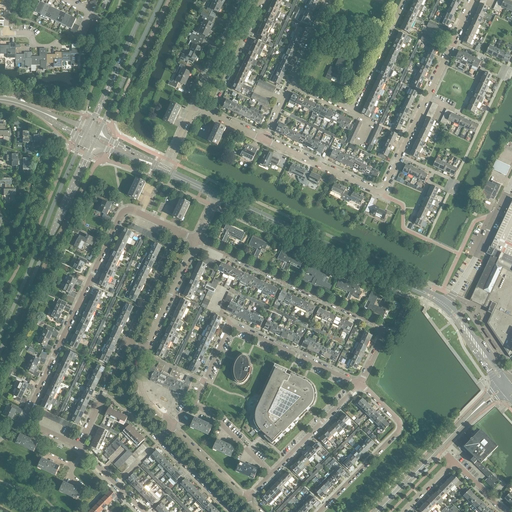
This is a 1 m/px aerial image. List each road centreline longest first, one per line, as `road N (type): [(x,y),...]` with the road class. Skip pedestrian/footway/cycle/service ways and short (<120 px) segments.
road 1 (residential): [(80,442),(25,422),(121,213),(176,230)]
road 2 (residential): [(359,385),(379,326),(196,239)]
road 3 (residential): [(359,385),(229,322),(191,403)]
road 4 (secondary): [(0,351),(95,139)]
road 5 (tertiary): [(413,287),(216,195)]
road 6 (secondary): [(85,135),(0,335)]
road 7 (residential): [(374,188),(385,185),(473,0)]
road 8 (residential): [(291,82),(352,111),(405,0)]
road 9 (residential): [(320,511),(400,429),(359,385)]
road 10 (secondary): [(95,139),(161,0)]
road 11 (secondary): [(148,0),(85,135)]
road 12 (residential): [(143,355),(196,239)]
road 13 (residential): [(125,346),(176,230)]
road 14 (residential): [(207,113),(261,0)]
road 15 (residential): [(272,474),(359,385)]
road 16 (residential): [(374,188),(264,139)]
road 17 (residential): [(229,511),(157,442),(169,426)]
